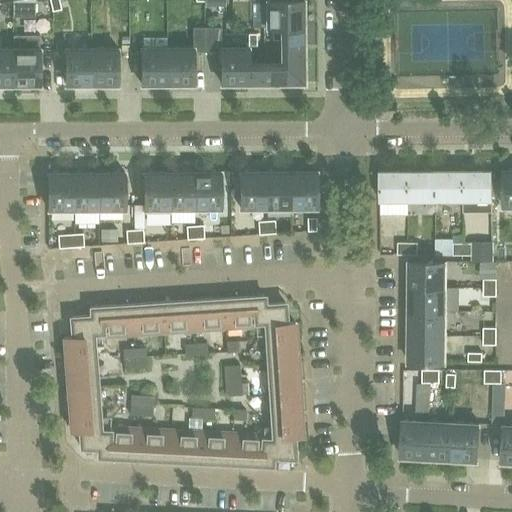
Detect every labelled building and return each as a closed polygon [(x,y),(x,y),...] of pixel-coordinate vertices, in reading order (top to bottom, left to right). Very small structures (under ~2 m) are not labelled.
[(58,0),(49,0),(52,11),(61,9),(58,0)] [(249,0),(250,27),(262,27),(280,27),(280,25),(303,25),(302,0),(249,0)] [(281,60),(282,60),(283,82),(304,82),(303,25),(280,25),(280,27),(281,60)] [(167,83),(193,83),(193,50),(204,50),(204,26),(192,26),(192,46),(167,46),(167,83)] [(204,26),(204,50),(220,50),(220,83),(246,82),(246,60),(248,60),(248,41),(221,41),(220,26),(204,26)] [(280,27),(272,27),(272,39),(280,39),(280,27)] [(248,45),(256,45),(256,33),(248,33),(248,45)] [(13,34),(13,47),(13,84),(39,84),(39,47),(39,34),(13,34)] [(141,46),(141,83),(167,83),(167,46),(167,37),(143,37),(143,46),(141,46)] [(0,46),(0,83),(13,84),(13,47),(0,46)] [(91,46),(65,47),(65,84),(91,83),(91,46)] [(91,83),(117,83),(117,46),(91,46),(91,83)] [(281,60),(248,60),(246,60),(246,82),(283,82),(282,60),(281,60)] [(290,207),(316,207),(316,169),(290,170),(290,207)] [(407,170),(407,199),(435,199),(435,169),(407,170)] [(463,169),(435,169),(435,199),(462,199),(463,169)] [(492,198),(491,169),(463,169),(462,199),(492,198)] [(169,170),(143,170),(144,212),(170,212),(170,207),(169,207),(169,170)] [(169,170),(169,207),(170,207),(170,212),(170,221),(194,221),(194,207),(194,170),(169,170)] [(194,207),(220,207),(220,170),(194,170),(194,207)] [(265,170),(239,170),(239,207),(265,207),(265,170)] [(290,170),(265,170),(265,207),(290,207),(290,170)] [(381,199),(381,213),(407,213),(407,199),(407,170),(380,170),(381,199)] [(73,171),(47,171),(48,208),(74,208),(73,171)] [(74,208),(74,222),(98,222),(98,208),(98,171),(73,171),(74,208)] [(98,208),(124,208),(124,171),(98,171),(98,208)] [(307,230),(316,229),(315,216),(306,217),(307,230)] [(266,220),(267,233),(275,232),(274,219),(266,220)] [(267,233),(266,220),(257,220),(258,233),(267,233)] [(194,225),(195,238),(204,237),(203,224),(194,225)] [(194,225),(186,225),(187,238),(195,238),(194,225)] [(117,228),(101,228),(101,241),(117,241),(117,228)] [(134,229),(135,242),(143,241),(143,228),(134,229)] [(134,229),(125,229),(126,242),(135,242),(134,229)] [(74,233),(75,246),(83,245),(83,232),(74,233)] [(75,246),(74,233),(57,234),(58,247),(75,246)] [(473,241),(473,260),(492,260),(492,241),(473,241)] [(398,254),(408,254),(408,242),(398,242),(398,254)] [(418,242),(408,242),(408,254),(409,254),(418,254),(418,242)] [(464,254),(464,242),(454,242),(454,254),(464,254)] [(473,254),(473,242),(464,242),(464,254),(473,254)] [(409,286),(446,286),(446,260),(409,260),(409,286)] [(497,287),(497,278),(484,278),(484,287),(497,287)] [(409,286),(409,310),(446,311),(446,286),(409,286)] [(484,287),(484,295),(497,295),(497,287),(484,287)] [(254,295),(223,297),(225,328),(256,326),(254,295)] [(264,295),(254,295),(256,326),(266,325),(266,335),(295,332),(294,321),(286,322),(285,302),(265,303),(264,295)] [(192,300),(194,330),(225,328),(223,297),(192,300)] [(164,332),(194,330),(192,300),(162,301),(164,332)] [(133,334),(164,332),(162,301),(131,304),(133,334)] [(102,305),(103,336),(133,334),(131,304),(102,305)] [(72,336),(63,337),(64,347),(95,346),(94,337),(103,336),(102,305),(90,306),(90,315),(70,316),(72,336)] [(409,335),(446,335),(446,311),(409,310),(409,335)] [(496,335),(496,327),(483,327),(483,335),(496,335)] [(266,335),(268,364),(297,361),(295,332),(266,335)] [(409,335),(408,361),(445,361),(446,335),(409,335)] [(483,335),(483,344),(496,344),(496,335),(483,335)] [(226,341),(227,351),(238,351),(238,341),(226,341)] [(195,344),(196,353),(207,353),(206,343),(195,344)] [(184,345),(185,354),(196,353),(195,344),(184,345)] [(95,346),(64,347),(67,383),(97,381),(95,346)] [(123,358),(134,357),(134,347),(122,348),(123,358)] [(134,347),(134,357),(145,356),(145,347),(134,347)] [(468,361),(482,361),(482,353),(468,353),(468,361)] [(145,356),(134,357),(123,358),(123,361),(124,368),(146,366),(145,356)] [(299,392),(297,361),(268,364),(270,394),(299,392)] [(225,375),(240,374),(239,364),(224,365),(225,375)] [(431,382),(431,369),(422,369),(422,382),(430,382),(431,382)] [(431,369),(431,382),(439,382),(439,369),(431,369)] [(493,369),(485,369),(484,382),(493,382),(493,369)] [(493,382),(502,382),(502,369),(493,369),(493,382)] [(447,372),(446,386),(455,386),(456,373),(447,372)] [(225,375),(225,385),(241,384),(240,374),(225,375)] [(70,418),(100,417),(97,381),(67,383),(70,418)] [(416,382),(416,413),(429,413),(430,382),(422,382),(416,382)] [(241,394),(241,384),(225,385),(226,395),(241,394)] [(270,394),(272,426),(301,423),(299,392),(270,394)] [(130,404),(141,404),(152,405),(153,395),(131,394),(130,404)] [(141,404),(130,404),(129,414),(141,414),(141,404)] [(152,405),(141,404),(141,414),(152,415),(152,405)] [(191,416),(202,417),(203,407),(192,407),(191,416)] [(213,417),(214,408),(203,407),(202,417),(213,417)] [(233,418),(245,419),(245,409),(234,408),(233,418)] [(100,417),(70,418),(71,429),(79,429),(79,434),(80,446),(98,447),(98,455),(109,456),(111,428),(101,427),(100,417)] [(427,457),(429,420),(403,419),(401,456),(427,457)] [(453,421),(429,420),(427,457),(451,458),(453,421)] [(453,421),(451,458),(477,460),(479,422),(453,421)] [(263,435),(261,464),(272,464),(272,456),(295,457),(293,436),(293,435),(302,434),(301,423),(272,426),(273,435),(263,435)] [(511,461),(511,424),(504,424),(502,461),(511,461)] [(139,429),(111,428),(109,456),(137,458),(139,429)] [(168,459),(170,430),(139,429),(137,458),(168,459)] [(201,432),(170,430),(168,459),(199,461),(201,432)] [(231,433),(201,432),(199,461),(230,462),(231,433)] [(263,435),(231,433),(230,462),(261,464),(263,435)]
